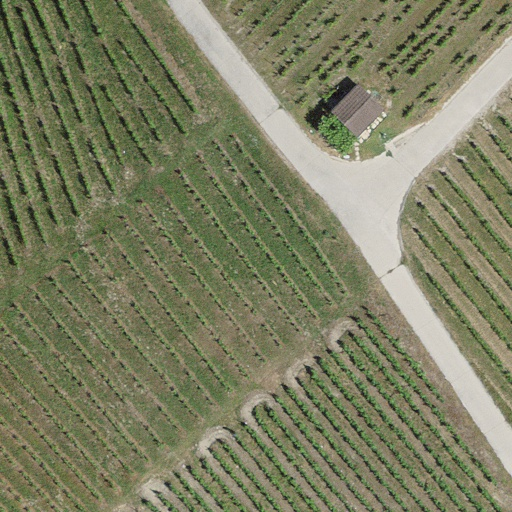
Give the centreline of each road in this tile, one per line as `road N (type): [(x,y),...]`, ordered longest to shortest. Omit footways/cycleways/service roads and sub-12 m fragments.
road 1 (track): [(182,0),(353,213),(511,453)]
road 2 (track): [(511,55),(353,213)]
